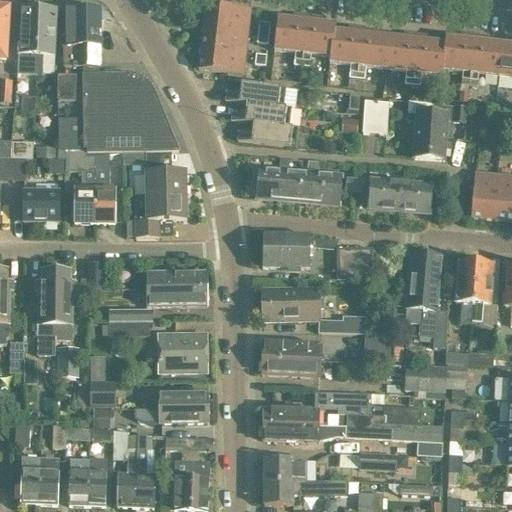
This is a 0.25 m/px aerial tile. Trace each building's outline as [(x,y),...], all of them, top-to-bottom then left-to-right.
[(203,28),(247,33),(250,11),(206,6),(203,28)] [(8,9),(0,8),(0,60),(5,61),(8,9)] [(35,78),(38,11),(20,10),(17,56),(27,57),(26,78),(35,78)] [(56,12),(38,11),(35,78),(43,79),(43,77),(53,77),(56,12)] [(63,70),(82,69),(101,69),(101,47),(100,47),(99,12),(63,12),(63,47),(62,47),(63,70)] [(301,69),(307,18),(297,16),(296,23),(277,20),(273,53),(294,55),(293,68),(301,69)] [(316,19),(307,18),(301,69),(308,69),(310,57),(329,59),(331,59),(334,33),(334,27),(316,25),(316,19)] [(258,24),(257,34),(268,36),(269,25),(258,24)] [(203,28),(201,50),(245,55),(247,33),(203,28)] [(331,59),(329,59),(329,65),(350,68),(348,80),(356,81),(362,30),(352,29),(352,35),(334,33),(331,59)] [(362,30),(356,81),(364,82),(365,69),(385,72),(389,39),(371,37),(372,31),(362,30)] [(268,36),(257,34),(256,45),(267,46),(268,36)] [(407,41),(389,39),(385,72),(405,74),(404,87),(411,87),(417,36),(408,35),(407,41)] [(427,38),(417,36),(411,87),(419,88),(421,76),(442,78),(442,72),(441,72),(444,46),(426,44),(427,38)] [(445,39),(444,46),(441,72),(442,72),(462,74),(460,87),(468,88),(474,37),(464,36),(464,42),(445,39)] [(474,37),(468,88),(476,89),(477,76),(497,78),(501,46),(483,44),(484,38),(474,37)] [(511,47),(501,46),(497,78),(511,80),(511,47)] [(245,55),(201,50),(198,72),(242,77),(245,55)] [(254,67),(265,68),(266,57),(255,56),(254,67)] [(143,155),(155,155),(177,154),(155,95),(151,89),(150,87),(148,85),(146,83),(145,81),(143,80),(140,78),(136,76),(134,76),(130,75),(126,75),(82,76),(83,103),(83,135),(84,150),(84,156),(86,156),(93,156),(121,156),(143,155)] [(58,79),(58,105),(75,106),(75,80),(58,79)] [(0,107),(10,108),(12,84),(0,83),(0,107)] [(226,93),(225,102),(291,111),(291,110),(277,108),(278,102),(284,103),(285,90),(240,85),(239,95),(226,93)] [(466,105),(467,95),(460,94),(459,104),(466,105)] [(357,109),(358,98),(347,97),(346,108),(357,109)] [(291,111),(225,102),(225,103),(246,106),(245,115),(232,113),(231,123),(297,131),(289,129),(291,111)] [(428,162),(432,106),(408,103),(407,114),(416,115),(413,161),(428,162)] [(364,104),(361,136),(386,138),(388,105),(364,104)] [(467,110),(432,106),(428,162),(443,163),(446,124),(465,126),(467,110)] [(482,124),(483,114),(473,113),(472,123),(482,124)] [(511,124),(511,114),(492,113),(491,124),(511,126),(511,124)] [(356,122),(341,120),(340,134),(355,136),(356,122)] [(297,131),(231,123),(231,124),(252,126),(251,135),(238,134),(237,144),(295,151),(297,131)] [(84,150),(83,135),(58,135),(57,149),(84,150)] [(0,161),(11,162),(11,145),(12,144),(0,143),(0,161)] [(33,145),(11,145),(11,162),(25,162),(32,161),(33,145)] [(54,162),(54,150),(35,150),(35,160),(49,160),(49,162),(54,162)] [(143,155),(121,156),(122,169),(144,168),(144,199),(185,198),(185,175),(170,175),(170,169),(156,169),(155,155),(143,155)] [(86,161),(65,162),(64,176),(65,176),(65,174),(81,175),(81,193),(74,193),(74,226),(94,227),(93,156),(86,156),(86,161)] [(121,156),(93,156),(94,227),(113,227),(114,194),(112,187),(108,187),(107,182),(124,182),(122,169),(121,156)] [(11,162),(0,161),(0,183),(11,184),(11,162)] [(278,174),(282,174),(287,175),(289,162),(279,161),(278,174)] [(11,162),(11,184),(25,184),(25,162),(11,162)] [(54,162),(49,162),(48,175),(64,176),(65,162),(55,162),(54,162)] [(307,177),(313,177),(316,177),(318,165),(308,164),(307,177)] [(278,174),(252,172),(251,188),(257,189),(255,201),(279,203),(282,174),(278,174)] [(282,174),(279,203),(311,206),(313,177),(307,177),(287,175),(282,174)] [(497,177),(475,175),(471,220),(492,222),(497,177)] [(341,180),(316,177),(313,177),(311,206),(339,208),(341,180)] [(511,178),(497,177),(492,222),(511,223),(511,178)] [(353,195),(354,181),(345,180),(344,194),(353,195)] [(364,182),(354,181),(353,195),(362,195),(364,182)] [(398,214),(400,186),(368,183),(365,211),(398,214)] [(433,189),(400,186),(398,214),(430,217),(433,189)] [(445,189),(444,189),(436,188),(434,203),(443,204),(445,189)] [(59,226),(59,195),(22,195),(22,226),(59,226)] [(185,198),(144,199),(145,223),(133,223),(134,241),(158,240),(158,229),(171,229),(171,223),(186,223),(185,198)] [(309,271),(309,238),(262,238),(262,271),(309,271)] [(372,283),(372,251),(336,252),(337,283),(372,283)] [(420,327),(426,256),(410,255),(405,312),(404,326),(418,327),(420,327)] [(418,327),(417,339),(433,341),(434,341),(436,328),(436,327),(438,301),(442,258),(426,256),(420,327),(418,327)] [(470,326),(475,266),(458,264),(455,306),(461,307),(460,325),(470,326)] [(470,326),(470,330),(494,332),(496,309),(489,308),(492,267),(475,266),(470,326)] [(105,268),(87,267),(86,292),(104,292),(105,268)] [(0,272),(0,347),(6,348),(6,341),(9,341),(9,327),(10,327),(10,309),(9,309),(9,294),(11,294),(11,283),(7,283),(7,273),(0,272)] [(54,344),(55,273),(40,273),(40,283),(36,283),(35,294),(37,295),(36,327),(36,340),(37,339),(36,359),(54,359),(54,344)] [(70,273),(55,273),(54,344),(72,344),(73,327),(73,295),(74,295),(74,283),(70,283),(70,273)] [(206,292),(206,274),(146,275),(146,292),(206,292)] [(318,324),(318,284),(261,285),(262,324),(318,324)] [(207,309),(206,292),(146,292),(146,310),(207,309)] [(108,326),(149,325),(152,325),(152,312),(109,312),(108,326)] [(341,323),(318,324),(317,336),(370,337),(370,320),(341,319),(341,323)] [(149,325),(108,326),(108,340),(150,339),(149,325)] [(433,341),(433,351),(445,351),(445,328),(436,327),(436,328),(434,341),(433,341)] [(206,337),(156,337),(157,377),(207,376),(206,337)] [(364,340),(363,366),(392,367),(392,364),(401,365),(402,351),(393,350),(393,341),(364,340)] [(24,376),(23,363),(23,345),(9,345),(9,376),(23,376),(24,376)] [(263,345),(262,361),(319,364),(320,347),(263,345)] [(78,349),(57,349),(57,379),(78,379),(78,349)] [(102,381),(103,356),(88,355),(88,380),(102,381)] [(468,368),(469,357),(445,355),(445,366),(468,368)] [(493,358),(469,357),(468,368),(492,369),(493,358)] [(319,364),(262,361),(261,378),(318,381),(319,364)] [(37,363),(23,363),(24,376),(23,376),(23,387),(36,387),(37,363)] [(466,383),(467,369),(447,367),(446,382),(466,383)] [(446,370),(419,368),(417,394),(444,396),(446,370)] [(511,381),(509,382),(495,381),(494,403),(508,403),(508,404),(511,403),(511,381)] [(115,402),(115,397),(115,384),(90,385),(90,410),(115,411),(115,402)] [(463,401),(464,392),(451,392),(451,400),(463,401)] [(150,412),(207,411),(207,396),(150,397),(150,412)] [(338,396),(337,417),(346,418),(358,418),(357,424),(370,425),(371,410),(372,398),(338,396)] [(421,413),(371,410),(370,425),(421,428),(421,413)] [(93,411),(92,431),(113,432),(114,412),(93,411)] [(207,426),(207,411),(150,412),(150,427),(207,426)] [(263,411),(263,427),(317,429),(317,413),(263,411)] [(450,423),(463,423),(475,424),(475,415),(450,414),(450,423)] [(336,430),(336,441),(417,445),(441,447),(442,429),(421,428),(370,425),(357,424),(358,418),(346,418),(337,417),(336,430)] [(463,423),(450,423),(449,431),(462,432),(463,423)] [(30,428),(15,427),(14,450),(28,450),(30,428)] [(317,429),(263,427),(262,443),(317,445),(336,441),(336,430),(317,429)] [(65,443),(65,429),(52,429),(51,451),(65,452),(65,443)] [(89,432),(66,430),(65,442),(88,444),(89,432)] [(113,432),(92,431),(89,431),(88,444),(112,445),(112,438),(113,432)] [(112,438),(112,445),(112,456),(112,463),(127,464),(126,476),(118,476),(117,511),(135,511),(137,439),(112,438)] [(146,439),(137,439),(135,511),(145,511),(153,511),(154,477),(146,477),(146,461),(146,439)] [(182,454),(198,454),(205,455),(205,442),(165,441),(165,454),(182,454)] [(441,447),(417,445),(416,458),(441,460),(441,447)] [(449,445),(448,458),(461,459),(462,445),(449,445)] [(340,457),(339,471),(358,471),(358,472),(394,474),(394,481),(410,482),(412,459),(389,458),(359,457),(358,457),(340,457)] [(448,467),(461,467),(461,459),(448,458),(448,467)] [(38,508),(40,461),(22,461),(20,507),(38,508)] [(58,462),(40,461),(38,508),(56,509),(58,462)] [(314,465),(305,465),(305,463),(292,463),(292,462),(263,462),(263,485),(305,485),(312,485),(312,484),(314,484),(314,465)] [(86,510),(88,464),(69,463),(68,474),(69,474),(68,509),(86,510)] [(95,464),(88,464),(86,510),(105,510),(106,475),(94,475),(95,464)] [(189,511),(192,464),(182,464),(174,464),(172,511),(189,511)] [(207,511),(209,465),(195,464),(192,464),(189,511),(207,511)] [(448,467),(448,475),(461,476),(461,467),(448,467)] [(305,485),(263,485),(263,509),(293,509),(293,498),(299,498),(312,499),(346,499),(346,484),(314,484),(312,484),(312,485),(305,485)] [(439,498),(439,489),(430,489),(405,488),(405,496),(427,497),(430,497),(439,498)] [(357,511),(382,511),(382,497),(358,496),(357,511)] [(446,501),(446,509),(459,510),(460,501),(446,501)]
